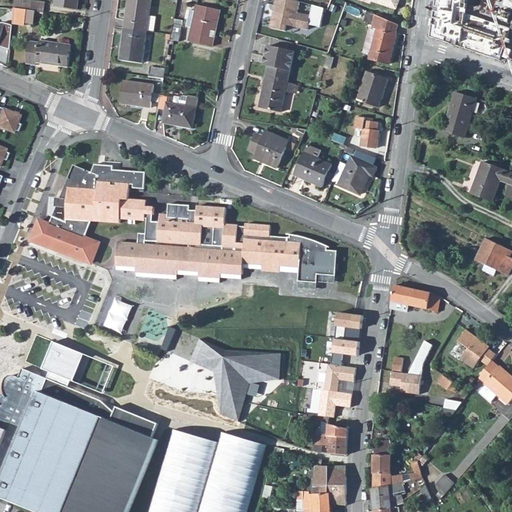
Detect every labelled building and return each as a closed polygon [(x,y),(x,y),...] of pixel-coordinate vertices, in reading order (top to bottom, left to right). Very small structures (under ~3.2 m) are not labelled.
[(26,0),(15,0),(15,8),(27,10),(32,11),(33,1),(26,0)] [(55,0),(55,6),(75,9),(75,0),(55,0)] [(128,0),(125,28),(147,31),(154,32),(156,17),(149,16),(151,0),(128,0)] [(300,1),(294,0),(276,0),(275,5),(277,6),(276,12),(274,11),(270,28),(285,31),(287,25),(308,30),(310,25),(321,27),(325,9),(313,5),(311,16),(298,13),(300,1)] [(370,0),(397,9),(399,0),(370,0)] [(434,0),(429,37),(498,60),(505,39),(463,25),(466,1),(462,0),(434,0)] [(191,10),(187,27),(192,28),(189,41),(213,47),(221,10),(197,5),(196,11),(191,10)] [(15,8),(13,23),(25,25),(26,21),(27,10),(15,8)] [(27,10),(26,21),(34,23),(36,11),(32,11),(27,10)] [(376,15),(372,28),(377,29),(369,59),(390,64),(397,35),(396,34),(399,25),(376,15)] [(174,25),(171,40),(180,42),(182,26),(174,25)] [(147,31),(125,28),(120,60),(142,63),(147,31)] [(30,42),(27,64),(37,65),(38,63),(69,67),(72,45),(40,41),(40,43),(30,42)] [(268,66),(260,108),(281,112),(286,92),(288,83),(295,51),(269,46),(264,65),(268,66)] [(151,67),(149,77),(164,79),(166,69),(151,67)] [(367,72),(358,100),(379,107),(389,80),(367,72)] [(125,81),(121,104),(151,108),(152,102),(159,103),(161,95),(153,94),(154,85),(125,81)] [(288,83),(286,92),(296,94),(298,85),(288,83)] [(456,92),(444,131),(466,138),(477,99),(456,92)] [(181,97),(175,96),(174,104),(168,103),(169,97),(161,95),(159,103),(158,109),(166,110),(163,124),(193,129),(199,98),(183,95),(181,97)] [(5,108),(5,109),(0,120),(0,126),(15,133),(16,130),(20,132),(23,124),(19,123),(22,116),(5,108)] [(364,130),(361,146),(377,148),(380,131),(378,131),(379,123),(366,121),(366,118),(357,117),(355,128),(364,130)] [(307,130),(294,128),(292,132),(304,138),(307,130)] [(262,142),(254,139),(249,150),(257,154),(255,158),(277,168),(290,141),(267,131),(264,137),(262,142)] [(256,134),(254,139),(262,142),(264,137),(256,134)] [(9,149),(0,145),(0,166),(2,167),(5,159),(8,161),(11,153),(8,152),(9,149)] [(308,145),(296,173),(315,181),(314,183),(323,187),(332,165),(319,159),(322,152),(308,145)] [(348,166),(340,183),(340,185),(361,195),(370,175),(373,176),(377,168),(352,157),(348,166)] [(341,162),(333,181),(335,182),(336,181),(340,183),(348,166),(341,162)] [(511,173),(483,162),(471,193),(493,201),(501,180),(511,184),(511,173)] [(121,218),(129,219),(129,224),(136,224),(136,219),(146,220),(146,219),(148,219),(145,245),(119,243),(117,265),(118,265),(117,270),(137,272),(137,276),(177,280),(178,275),(200,276),(199,281),(220,283),(221,278),(242,279),(243,275),(244,268),(263,270),(263,271),(280,272),(300,273),(299,281),(300,282),(299,287),(317,288),(317,283),(318,283),(318,280),(335,281),(335,276),(336,276),(338,251),(327,250),(328,246),(323,244),(316,241),(310,239),(304,237),(297,235),(290,234),(290,238),(270,236),(271,226),(246,224),(246,226),(239,226),(239,225),(225,224),(227,208),(198,206),(197,211),(190,210),(191,205),(169,204),(168,215),(161,214),(160,222),(153,221),(153,215),(154,215),(155,207),(147,207),(147,201),(129,199),(130,185),(134,185),(134,188),(145,189),(146,173),(146,172),(121,170),(114,170),(114,166),(95,165),(92,173),(74,165),(61,199),(62,199),(62,207),(57,206),(50,224),(40,221),(32,241),(92,263),(99,243),(85,238),(92,221),(120,223),(121,218)] [(476,260),(486,265),(497,270),(508,276),(511,267),(511,257),(510,257),(511,252),(511,250),(487,239),(476,260)] [(497,270),(486,265),(483,270),(494,276),(497,270)] [(438,311),(441,297),(432,293),(396,285),(392,302),(391,302),(391,308),(408,312),(409,305),(438,313),(439,311),(438,311)] [(78,314),(98,321),(109,293),(88,286),(78,314)] [(365,317),(341,313),(336,339),(346,341),(347,329),(363,331),(365,317)] [(485,343),(467,330),(459,341),(469,348),(461,359),(474,369),(481,360),(489,366),(497,355),(489,349),(483,345),(485,343)] [(219,416),(239,422),(251,384),(286,380),(286,353),(226,350),(180,331),(170,352),(215,373),(219,416)] [(359,358),(362,344),(346,341),(336,339),(332,365),(342,367),(343,356),(359,358)] [(434,344),(427,340),(410,373),(421,374),(423,369),(434,344)] [(396,356),(394,370),(403,371),(405,357),(396,356)] [(493,361),(480,378),(486,383),(485,384),(486,385),(480,392),(491,402),(498,395),(509,404),(511,400),(511,376),(510,374),(509,376),(499,368),(500,367),(493,361)] [(356,383),(357,369),(342,367),(332,365),(319,364),(315,389),(321,390),(339,393),(341,381),(356,383)] [(500,366),(500,367),(499,368),(509,376),(510,374),(500,366)] [(0,497),(37,511),(129,511),(159,440),(153,438),(159,424),(118,407),(115,413),(102,401),(47,378),(23,368),(19,378),(16,376),(13,376),(11,376),(9,376),(7,377),(6,379),(5,381),(4,383),(4,385),(4,388),(4,390),(4,393),(5,395),(0,399),(0,497)] [(410,373),(394,370),(393,384),(403,386),(402,391),(421,394),(423,374),(421,374),(410,373)] [(444,375),(439,381),(449,389),(454,382),(444,375)] [(339,393),(321,390),(317,416),(335,418),(336,406),(350,408),(352,394),(339,393)] [(316,434),(312,451),(321,452),(323,444),(331,444),(329,454),(347,455),(348,429),(329,424),(328,435),(316,434)] [(174,429),(149,511),(247,511),(267,445),(223,432),(220,443),(174,429)] [(423,477),(421,470),(415,471),(416,473),(392,477),(392,455),(374,455),(374,489),(403,482),(423,477)] [(321,460),(310,457),(310,464),(312,466),(317,466),(315,487),(330,487),(330,478),(347,478),(347,467),(320,466),(321,460)] [(437,496),(441,499),(455,483),(445,475),(437,484),(442,490),(437,496)] [(315,487),(314,495),(330,494),(331,503),(347,505),(347,478),(330,478),(330,487),(315,487)] [(374,489),(373,489),(375,510),(398,507),(398,505),(404,503),(402,494),(406,493),(403,482),(374,489)] [(273,486),(266,485),(263,497),(270,499),(273,486)] [(426,485),(421,488),(427,502),(432,499),(426,485)] [(305,511),(331,511),(331,503),(330,494),(314,495),(310,494),(310,493),(298,491),(298,499),(304,500),(304,511),(305,511)]
